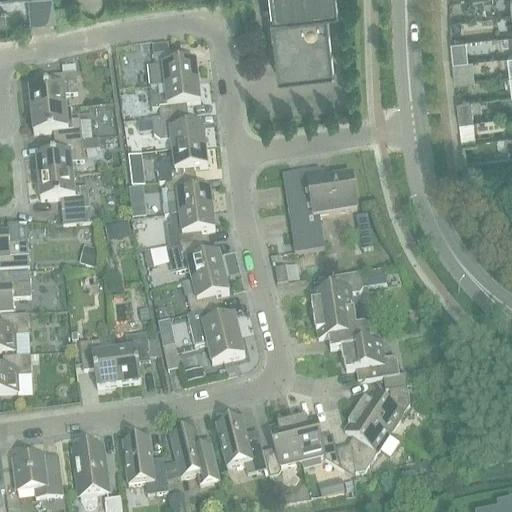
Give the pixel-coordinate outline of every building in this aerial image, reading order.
[(28,0),(31,25),(55,22),(52,0),(28,0)] [(270,0),(273,17),(270,17),(272,35),(273,34),(276,55),(275,55),(275,56),(276,56),(278,76),(277,76),(278,78),(335,71),(335,70),(334,70),(331,50),(332,49),(332,48),(331,48),(329,28),(330,28),(328,12),(339,11),(339,10),(338,10),(336,0),(270,0)] [(510,0),(511,13),(511,0),(501,0),(501,1),(506,0),(510,0)] [(151,90),(165,88),(198,84),(196,63),(182,65),(181,53),(169,55),(168,46),(152,48),(154,69),(149,69),(151,90)] [(464,83),(462,62),(452,63),(454,84),(464,83)] [(31,114),(66,111),(65,98),(77,96),(75,75),(47,78),(49,90),(29,92),(31,114)] [(200,105),(198,84),(165,88),(166,98),(152,99),(153,109),(159,109),(160,121),(188,118),(187,107),(200,105)] [(456,104),(459,124),(473,122),(470,102),(456,104)] [(67,123),(66,111),(31,114),(34,136),(53,134),(54,146),(82,143),(80,122),(67,123)] [(171,142),(172,152),(205,149),(203,128),(189,129),(188,118),(160,121),(152,122),(153,138),(161,144),(171,142)] [(497,128),(471,131),(473,145),(498,142),(497,128)] [(38,181),(73,178),(72,165),(84,164),(82,143),(54,146),(56,157),(36,159),(38,181)] [(208,169),(205,149),(172,152),(173,162),(163,163),(157,170),(159,186),(165,186),(195,182),(194,171),(208,169)] [(283,178),(295,257),(325,252),(320,219),(357,213),(352,177),(323,182),(321,172),(283,178)] [(143,173),(130,175),(132,189),(145,188),(143,173)] [(73,178),(38,181),(41,204),(60,202),(61,213),(63,228),(91,225),(89,209),(87,189),(74,191),(73,178)] [(167,207),(162,207),(163,218),(168,217),(171,217),(179,216),(213,213),(210,192),(197,193),(195,182),(165,186),(167,207)] [(215,233),(213,213),(171,217),(172,227),(168,227),(169,238),(171,250),(179,249),(203,246),(201,235),(215,233)] [(368,217),(357,218),(362,251),(373,250),(368,217)] [(126,225),(103,229),(106,244),(129,240),(126,225)] [(0,271),(29,270),(28,244),(9,245),(9,233),(0,233),(0,271)] [(189,273),(192,284),(224,276),(219,255),(206,259),(203,246),(179,249),(171,250),(167,250),(173,276),(189,273)] [(84,249),(79,266),(96,271),(101,254),(84,249)] [(152,252),(142,253),(146,270),(156,268),(152,252)] [(278,258),(270,260),(273,270),(281,268),(278,258)] [(285,270),(275,271),(277,288),(288,286),(285,271),(285,270)] [(319,282),(319,286),(321,294),(311,296),(312,304),(311,304),(314,320),(354,313),(351,297),(360,295),(363,291),(388,288),(385,272),(319,282)] [(13,302),(31,300),(30,274),(0,275),(0,314),(13,313),(13,302)] [(63,274),(52,275),(52,282),(57,286),(63,285),(63,274)] [(192,284),(182,286),(185,298),(187,298),(191,317),(218,310),(216,299),(229,296),(224,276),(192,284)] [(218,310),(191,317),(189,318),(196,349),(207,346),(240,338),(235,318),(221,321),(218,310)] [(150,323),(148,312),(140,314),(141,324),(150,323)] [(318,343),(319,342),(329,341),(330,354),(341,352),(341,351),(371,346),(369,331),(365,328),(356,329),(354,313),(314,320),(316,334),(317,334),(318,343)] [(15,338),(29,337),(28,317),(0,318),(1,330),(0,330),(0,355),(16,354),(15,338)] [(127,353),(115,354),(119,389),(141,386),(139,366),(150,365),(150,362),(159,360),(155,343),(148,344),(147,337),(126,340),(127,353)] [(244,359),(240,338),(207,346),(212,367),(244,359)] [(97,391),(119,389),(115,354),(102,356),(100,343),(79,346),(83,374),(94,372),(97,391)] [(399,378),(397,363),(392,360),(384,361),(381,344),(371,346),(341,351),(341,352),(344,366),(345,366),(346,374),(356,373),(358,385),(383,381),(383,380),(399,378)] [(168,374),(180,371),(175,348),(163,350),(168,374)] [(31,378),(30,358),(2,359),(3,371),(0,371),(0,396),(18,395),(17,378),(31,378)] [(201,370),(185,374),(188,383),(203,380),(201,370)] [(410,380),(411,390),(430,387),(428,374),(413,376),(410,380)] [(411,390),(410,380),(405,377),(399,378),(383,380),(383,381),(385,394),(389,393),(391,404),(388,407),(370,395),(366,403),(365,402),(356,414),(390,437),(410,408),(407,390),(411,390)] [(336,452),(340,472),(353,480),(356,476),(365,475),(390,437),(356,414),(348,427),(349,427),(344,434),(355,442),(351,448),(336,452)] [(302,464),(319,459),(323,458),(324,463),(340,472),(336,452),(332,438),(320,440),(315,420),(307,422),(307,420),(292,424),(302,464)] [(267,473),(263,455),(259,440),(247,443),(242,421),(216,428),(227,470),(244,466),(247,478),(267,473)] [(280,469),(302,464),(292,424),(277,428),(278,429),(270,431),(275,452),(263,455),(267,473),(269,480),(278,478),(281,474),(280,469)] [(200,489),(220,484),(212,448),(200,451),(195,433),(170,439),(181,482),(197,478),(200,489)] [(147,498),(168,495),(164,462),(151,463),(149,441),(123,445),(128,488),(146,486),(147,498)] [(80,499),(108,495),(101,450),(74,453),(80,499)] [(36,501),(62,498),(57,459),(44,461),(44,459),(14,463),(18,494),(35,492),(36,501)] [(426,461),(419,470),(429,477),(435,467),(426,461)] [(341,482),(329,485),(333,497),(344,494),(341,482)] [(106,511),(121,511),(120,500),(105,501),(106,511)]
